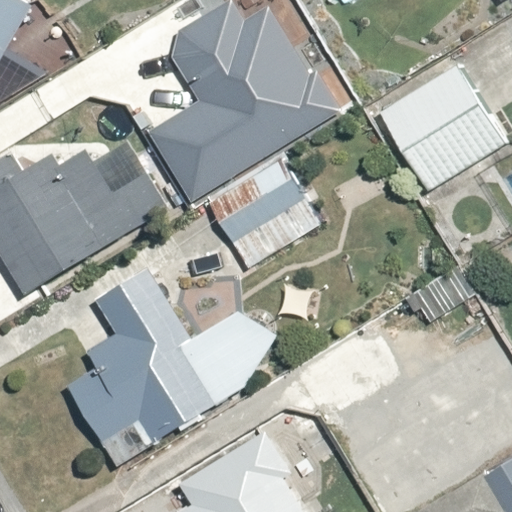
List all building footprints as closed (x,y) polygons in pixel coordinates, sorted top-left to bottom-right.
[(0,0),(0,55),(32,2),(28,0),(0,0)] [(200,98),(149,129),(194,200),(346,108),(320,66),(313,70),(270,1),(246,16),(236,0),(229,0),(180,30),(173,54),(200,98)] [(511,141),(511,135),(467,61),(386,110),(433,189),(511,141)] [(14,148),(0,156),(0,249),(27,295),(177,205),(154,167),(115,191),(89,147),(63,163),(56,151),(27,169),(14,148)] [(289,154),(211,206),(253,269),(331,217),(289,154)] [(103,362),(71,382),(106,438),(141,417),(156,443),(251,385),(283,332),(243,307),(191,339),(147,269),(102,297),(122,330),(94,348),(103,362)] [(410,379),(376,322),(267,387),(302,444),(410,379)] [(181,511),(308,511),(285,475),(293,470),(268,429),(184,481),(195,500),(180,509),(181,511)] [(511,511),(511,461),(489,475),(511,511)] [(447,511),(442,503),(426,511),(447,511)]
